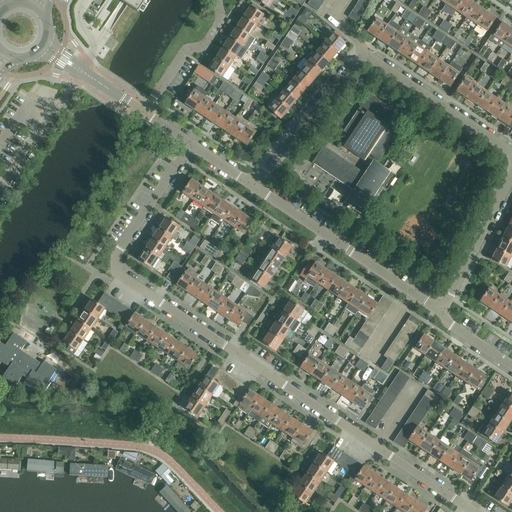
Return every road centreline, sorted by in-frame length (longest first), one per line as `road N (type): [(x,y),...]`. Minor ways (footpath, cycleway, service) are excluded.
road 1 (residential): [(472,511),(117,273),(117,252),(190,144)]
road 2 (residential): [(511,152),(359,56),(254,185)]
road 3 (residential): [(439,309),(254,185)]
road 4 (residential): [(439,309),(511,171)]
road 5 (residential): [(148,115),(184,53),(202,47),(220,21),(220,0)]
